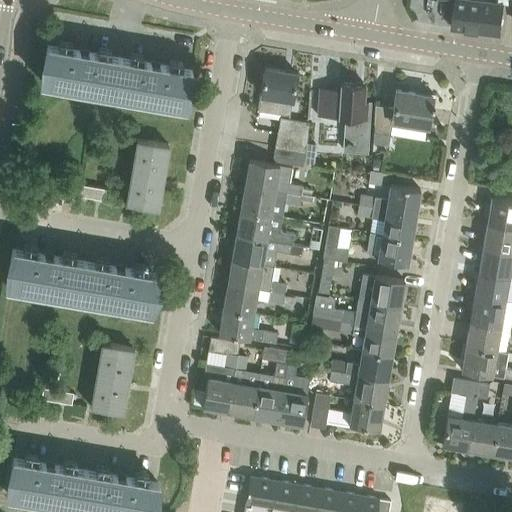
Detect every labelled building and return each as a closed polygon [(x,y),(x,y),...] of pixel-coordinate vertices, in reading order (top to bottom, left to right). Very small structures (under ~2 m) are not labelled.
[(501,33),(504,13),(505,2),(490,0),(455,0),(453,27),(501,33)] [(79,49),(48,43),(41,80),(185,105),(192,68),(160,63),(160,62),(151,60),(151,61),(89,51),(89,49),(80,48),(79,49)] [(297,71),(265,66),(258,109),(290,114),(297,71)] [(343,150),(368,152),(371,100),(364,100),(365,83),(340,81),(340,88),(324,86),(322,106),(322,114),(349,116),(348,127),(344,127),(343,150)] [(393,107),(375,104),(373,141),(388,144),(392,119),(428,125),(431,106),(433,106),(434,102),(432,101),(433,94),(396,88),(393,107)] [(275,147),(305,152),(309,121),(281,115),(275,147)] [(157,208),(160,192),(163,175),(166,159),(169,143),(146,139),(138,138),(135,154),(132,170),(129,187),(127,202),(135,204),(157,208)] [(303,165),(304,161),(305,152),(275,147),(273,159),(303,165)] [(373,161),(372,165),(381,166),(381,158),(377,157),(373,161)] [(245,183),(310,195),(312,188),(303,186),(303,185),(289,182),(292,166),(277,163),(249,158),(245,183)] [(368,183),(387,186),(389,174),(370,171),(368,183)] [(77,194),(107,199),(109,188),(79,183),(77,194)] [(299,205),(300,199),(312,201),(313,195),(310,195),(245,183),(241,207),(269,212),(271,200),(299,205)] [(388,199),(360,193),(358,203),(416,214),(420,188),(391,183),(388,199)] [(358,203),(360,193),(359,193),(354,192),(352,202),(358,203)] [(511,198),(492,195),(487,221),(511,225),(511,198)] [(356,213),(385,218),(382,233),(412,238),(416,214),(358,203),(356,213)] [(292,242),(294,242),(295,233),(267,228),(269,212),(241,207),(236,232),(292,242)] [(0,228),(7,228),(7,238),(17,238),(17,220),(0,220),(0,228)] [(511,225),(487,221),(483,246),(511,251),(511,225)] [(328,225),(325,244),(348,248),(351,229),(328,225)] [(313,226),(311,235),(309,247),(319,248),(323,227),(313,226)] [(232,257),(261,262),(263,249),(290,254),(301,255),(303,246),(303,244),(294,242),(292,242),(236,232),(232,257)] [(370,232),(366,249),(370,254),(378,256),(378,258),(407,263),(412,238),(382,233),(382,234),(370,232)] [(479,270),(509,275),(509,276),(511,276),(511,251),(483,246),(479,270)] [(44,252),(13,247),(6,284),(150,308),(152,297),(155,298),(156,291),(153,290),(157,271),(125,266),(125,265),(116,263),(115,264),(54,254),(54,253),(44,251),(44,252)] [(228,283),(257,288),(268,290),(285,292),(286,282),(273,280),(275,264),(261,262),(232,257),(228,283)] [(329,292),(334,259),(323,257),(318,291),(329,292)] [(505,300),(509,276),(509,275),(479,270),(475,295),(505,300)] [(375,276),(371,300),(400,305),(405,279),(375,274),(375,276)] [(228,283),(223,307),(253,312),(257,288),(228,283)] [(285,292),(268,290),(266,301),(282,304),(283,303),(294,304),(295,296),(284,294),(285,292)] [(316,294),(312,315),(396,330),(400,305),(371,300),(357,297),(355,312),(333,308),(335,297),(316,294)] [(505,300),(475,295),(470,319),(501,324),(505,300)] [(219,332),(249,337),(275,342),(277,332),(250,327),(253,312),(223,307),(219,332)] [(362,348),(392,354),(396,330),(312,315),(310,327),(364,336),(362,348)] [(470,319),(466,343),(496,349),(501,324),(470,319)] [(292,321),(289,341),(301,343),(304,323),(292,321)] [(226,409),(231,379),(236,352),(237,352),(239,339),(229,338),(227,351),(225,365),(206,362),(204,376),(207,376),(202,405),(226,409)] [(122,412),(125,395),(128,379),(131,363),(133,346),(111,342),(111,343),(103,341),(100,357),(97,374),(94,390),(91,406),(100,407),(100,408),(122,412)] [(462,369),(492,374),(511,378),(511,367),(505,367),(508,351),(496,349),(466,343),(462,369)] [(332,357),(330,368),(387,379),(392,354),(362,348),(360,362),(332,357)] [(237,352),(236,352),(231,379),(226,409),(252,414),(257,384),(243,382),(248,354),(237,352)] [(276,418),(281,388),(285,362),(276,360),(271,387),(257,384),(252,414),(276,418)] [(307,393),(306,393),(310,376),(294,373),(296,363),(285,362),(281,388),(276,418),(302,422),(306,403),(307,393)] [(356,384),(353,398),(383,403),(387,379),(330,368),(312,365),(310,376),(356,384)] [(442,443),(466,447),(472,417),(476,395),(478,380),(453,376),(451,391),(442,443)] [(489,382),(478,380),(476,395),(487,397),(489,382)] [(42,398),(72,403),(74,392),(44,387),(42,398)] [(325,426),(326,421),(350,425),(350,423),(379,428),(383,403),(353,398),(351,412),(328,408),(331,393),(316,391),(310,424),(325,426)] [(497,422),(472,417),(466,447),(492,451),(497,422)] [(492,451),(511,454),(511,424),(497,422),(492,451)] [(45,461),(14,456),(7,493),(120,511),(152,511),(158,480),(126,475),(126,474),(117,472),(117,473),(55,463),(55,462),(46,460),(45,461)] [(243,511),(266,511),(273,477),(250,473),(243,511)] [(273,477),(266,511),(288,511),(294,481),(273,477)] [(294,481),(288,511),(310,511),(315,485),(294,481)] [(310,511),(332,511),(336,488),(315,485),(310,511)] [(354,511),(358,492),(336,488),(332,511),(354,511)] [(377,511),(378,505),(380,497),(380,496),(358,492),(354,511),(377,511)] [(380,497),(378,505),(389,507),(390,499),(380,497)]
